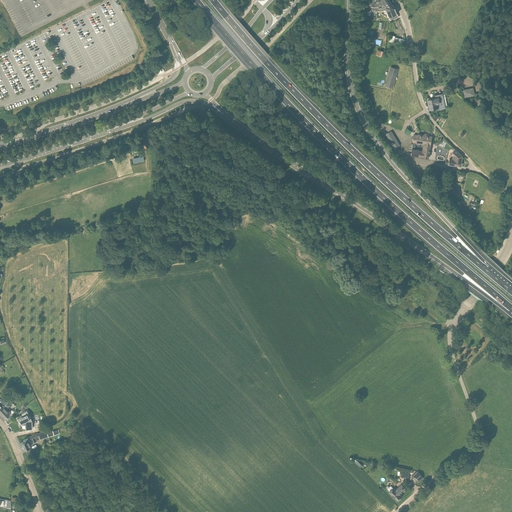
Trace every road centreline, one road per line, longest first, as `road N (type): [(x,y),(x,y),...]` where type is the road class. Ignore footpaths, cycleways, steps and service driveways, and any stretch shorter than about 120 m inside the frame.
road 1 (trunk): [(195,0),(307,124),(508,306)]
road 2 (trunk): [(482,267),(344,143),(213,0)]
road 3 (trunk): [(225,113),(508,306)]
road 4 (trunk): [(482,267),(356,108),(347,64),(349,0)]
road 5 (unclassified): [(397,511),(478,442),(450,328),(496,264)]
road 6 (unclassified): [(412,51),(425,110),(474,168)]
road 7 (trunk): [(105,131),(184,101),(225,113)]
